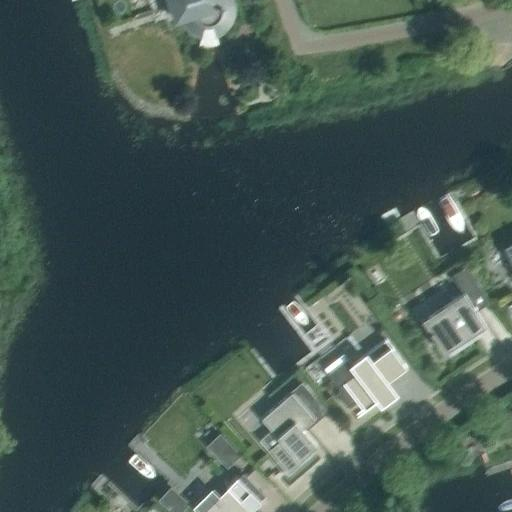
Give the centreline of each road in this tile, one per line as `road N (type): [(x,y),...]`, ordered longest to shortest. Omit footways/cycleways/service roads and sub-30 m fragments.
road 1 (unclassified): [(283,0),(306,49),(511,9)]
road 2 (unclassified): [(321,511),(424,425),(511,367)]
